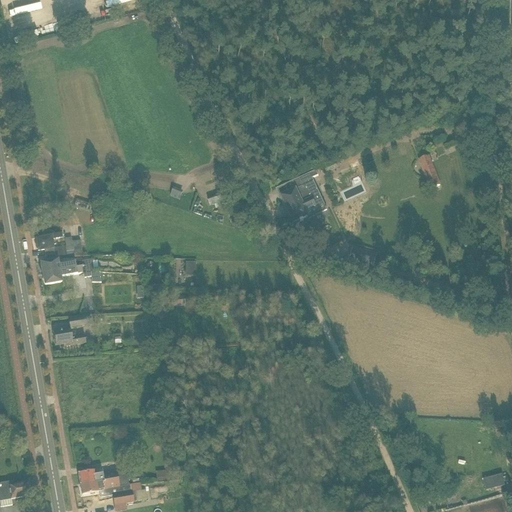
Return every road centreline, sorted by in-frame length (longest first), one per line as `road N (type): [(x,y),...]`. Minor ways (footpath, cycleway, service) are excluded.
road 1 (residential): [(162,0),(411,511)]
road 2 (secondary): [(57,511),(0,176)]
road 3 (track): [(488,98),(511,253)]
